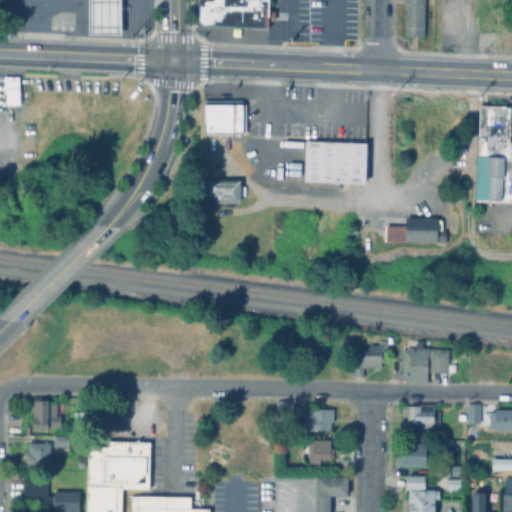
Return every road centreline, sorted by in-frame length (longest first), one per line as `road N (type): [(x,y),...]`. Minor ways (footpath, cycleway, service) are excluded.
road 1 (residential): [(511,393),(0,391)]
road 2 (secondary): [(173,62),(511,74)]
road 3 (secondary): [(109,230),(157,159),(173,62)]
road 4 (secondary): [(0,54),(173,62)]
road 5 (secondary): [(9,324),(109,230)]
road 6 (residential): [(376,202),(377,68)]
road 7 (residential): [(365,511),(368,392)]
